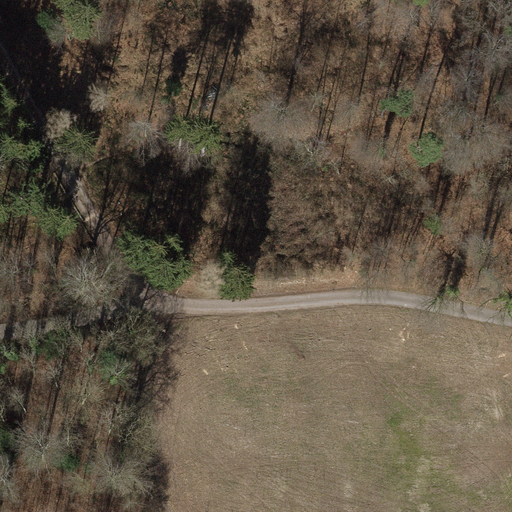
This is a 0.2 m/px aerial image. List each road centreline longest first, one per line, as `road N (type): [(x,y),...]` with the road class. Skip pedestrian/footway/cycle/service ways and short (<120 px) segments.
road 1 (track): [(0,332),(150,304),(375,296),(511,318)]
road 2 (track): [(0,48),(150,304)]
